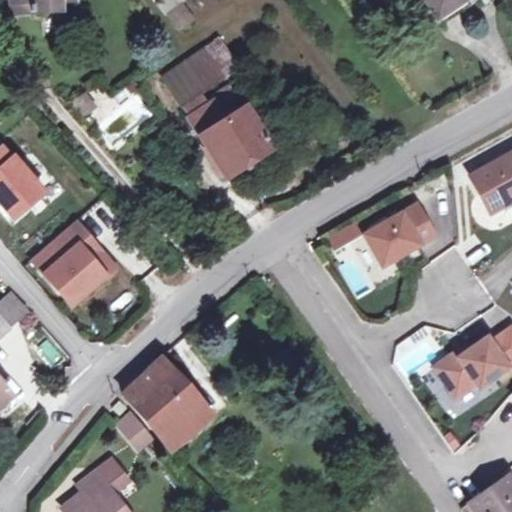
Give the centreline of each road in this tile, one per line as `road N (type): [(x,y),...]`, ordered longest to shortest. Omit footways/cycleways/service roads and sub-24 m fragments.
road 1 (residential): [(282,227),(168,314),(3,511)]
road 2 (residential): [(282,227),(448,464),(500,455)]
road 3 (residential): [(511,101),(282,227)]
